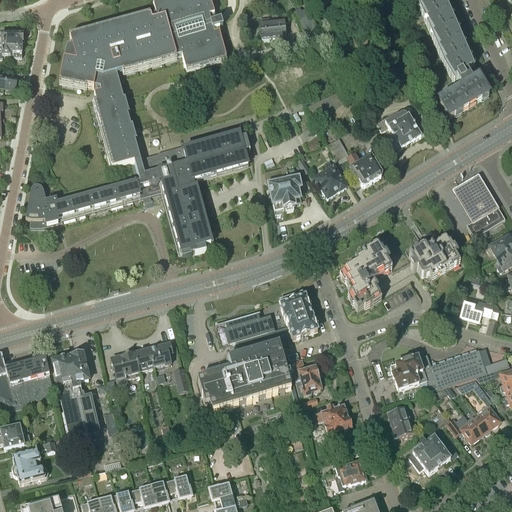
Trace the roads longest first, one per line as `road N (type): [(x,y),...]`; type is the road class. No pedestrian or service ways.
road 1 (secondary): [(10,338),(268,267),(310,248)]
road 2 (residential): [(0,267),(52,6)]
road 3 (secondary): [(310,248),(482,147)]
road 4 (residential): [(395,511),(342,338)]
road 5 (residential): [(511,346),(419,318),(342,338)]
